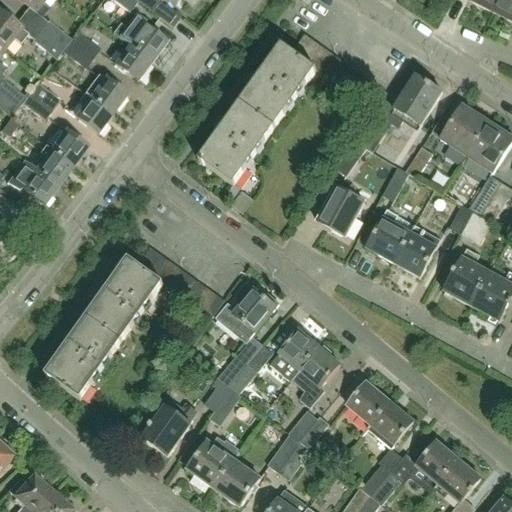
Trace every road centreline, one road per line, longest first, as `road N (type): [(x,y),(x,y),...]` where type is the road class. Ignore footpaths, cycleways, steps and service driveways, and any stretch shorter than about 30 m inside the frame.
road 1 (residential): [(511,463),(274,268)]
road 2 (residential): [(511,373),(344,284),(274,268)]
road 3 (residential): [(0,317),(130,156)]
road 4 (residential): [(130,156),(247,0)]
road 5 (residential): [(274,268),(130,156)]
road 6 (residential): [(132,506),(0,389)]
